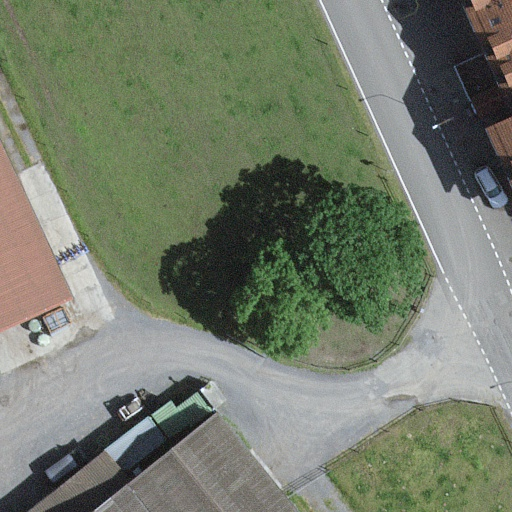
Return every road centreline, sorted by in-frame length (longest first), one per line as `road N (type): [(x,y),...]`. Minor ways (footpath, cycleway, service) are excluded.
road 1 (track): [(495,334),(393,389),(362,394),(322,394),(173,356),(103,360),(0,399)]
road 2 (tertiary): [(511,369),(345,0)]
